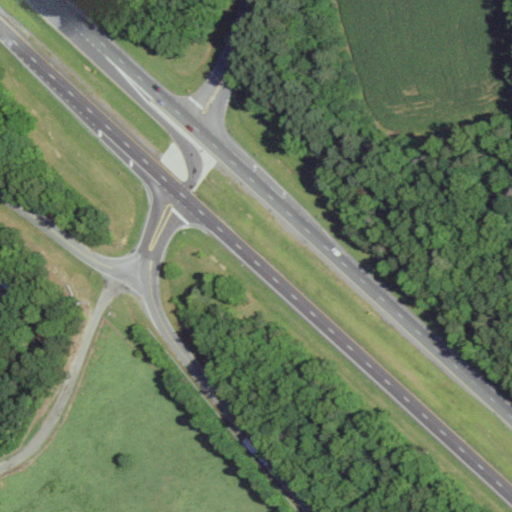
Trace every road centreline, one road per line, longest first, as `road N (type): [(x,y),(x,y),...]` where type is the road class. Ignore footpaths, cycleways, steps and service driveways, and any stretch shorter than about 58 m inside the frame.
road 1 (motorway): [(177,189),(511,495)]
road 2 (motorway): [(511,406),(202,125)]
road 3 (residential): [(132,287),(249,0)]
road 4 (residential): [(316,511),(132,287)]
road 5 (trunk): [(0,27),(177,189)]
road 6 (residential): [(132,287),(106,309),(49,431),(0,471)]
road 7 (trunk): [(202,125),(64,0)]
road 8 (residential): [(132,287),(0,197)]
